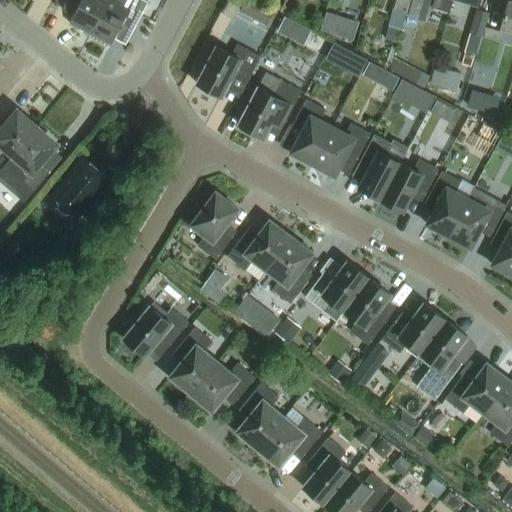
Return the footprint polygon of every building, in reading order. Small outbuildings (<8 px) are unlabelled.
[(77,0),(82,2),(70,24),(91,35),(109,0),(77,0)] [(132,30),(146,3),(141,0),(109,0),(91,35),(111,45),(122,25),(132,30)] [(410,0),(396,0),(394,8),(407,11),(410,0)] [(430,0),(410,0),(406,15),(425,20),(430,0)] [(449,15),(453,0),(434,0),(431,10),(449,15)] [(511,34),(511,4),(508,3),(500,31),(511,34)] [(490,15),(476,11),(469,32),(483,36),(490,15)] [(325,13),(320,30),(331,34),(336,16),(325,13)] [(488,27),(484,39),(496,42),(500,31),(488,27)] [(232,56),(217,48),(197,84),(222,98),(233,77),(247,84),(261,58),(238,45),(232,56)] [(399,58),(395,68),(422,79),(426,68),(399,58)] [(369,62),(362,75),(373,82),(380,69),(369,62)] [(442,88),(456,92),(461,74),(447,71),(442,88)] [(241,126),(239,130),(250,136),(252,132),(264,138),(275,117),(286,122),(302,92),(282,81),(267,73),(259,88),(239,125),(241,126)] [(402,80),(393,96),(404,101),(412,85),(402,80)] [(313,165),(333,128),(320,121),(326,111),(306,100),(292,127),(302,132),(291,153),(313,165)] [(13,156),(37,128),(18,112),(1,131),(0,129),(0,150),(3,147),(13,156)] [(481,122),(468,147),(487,157),(501,132),(481,122)] [(333,128),(313,165),(335,177),(346,156),(356,161),(371,134),(351,124),(346,135),(333,128)] [(34,191),(50,172),(40,164),(56,145),(37,128),(13,156),(24,165),(15,175),(34,191)] [(504,132),(495,148),(511,157),(511,135),(504,131),(504,132)] [(370,168),(359,189),(381,201),(381,200),(401,164),(388,157),(394,147),(390,145),(374,136),(360,163),(370,168)] [(388,157),(401,164),(401,163),(409,148),(393,139),(390,145),(394,147),(388,157)] [(77,216),(78,217),(89,226),(104,208),(94,200),(111,181),(85,159),(65,182),(67,184),(54,198),(76,217),(77,216)] [(401,164),(381,200),(404,212),(415,191),(425,197),(439,170),(420,160),(414,171),(401,163),(401,164)] [(439,204),(427,224),(449,236),(469,199),(468,199),(456,193),(462,182),(443,172),(429,198),(439,204)] [(469,199),(449,236),(471,248),(483,227),(493,233),(507,206),(488,196),(474,189),(469,199)] [(216,193),(191,226),(205,236),(198,246),(216,260),(234,236),(224,228),(238,209),(216,193)] [(504,244),(493,265),(511,275),(511,214),(508,213),(494,239),(504,244)] [(247,233),(229,257),(247,270),(254,261),(267,270),(292,237),(270,221),(256,240),(247,233)] [(292,237),(267,270),(281,281),(273,290),(291,304),(310,280),(300,273),(315,254),(292,237)] [(324,274),(306,298),(323,311),(330,302),(344,312),(369,278),(348,262),(333,281),(324,274)] [(220,304),(226,295),(220,290),(228,279),(215,270),(200,290),(220,304)] [(369,278),(344,312),(358,322),(351,331),(369,345),(387,321),(377,314),(391,295),(369,278)] [(337,321),(344,312),(330,302),(323,311),(337,321)] [(271,304),(259,320),(272,330),(284,314),(271,304)] [(401,316),(383,340),(400,353),(405,347),(418,357),(446,320),(424,304),(410,323),(401,316)] [(164,318),(150,307),(124,339),(145,357),(160,338),(170,346),(189,323),(171,308),(164,318)] [(288,317),(275,333),(289,344),(301,328),(288,317)] [(446,320),(418,357),(431,367),(417,387),(435,400),(464,363),(454,355),(468,336),(446,320)] [(186,359),(170,377),(191,394),(218,362),(205,351),(213,342),(195,328),(176,351),(186,359)] [(390,353),(378,345),(362,366),(370,372),(376,364),(380,367),(390,353)] [(338,360),(328,374),(342,384),(352,370),(338,360)] [(218,362),(191,394),(213,412),(228,393),(238,401),(256,377),(239,363),(231,373),(218,362)] [(464,376),(446,400),(464,413),(471,403),(484,413),(509,380),(488,364),(473,383),(464,376)] [(511,381),(509,380),(484,413),(498,423),(491,433),(509,447),(511,442),(511,381)] [(252,414),(237,432),(258,449),(285,417),(272,407),(279,397),(262,383),(243,406),(252,414)] [(285,417),(258,449),(279,467),(295,449),(304,456),(323,433),(305,419),(298,428),(285,417)] [(411,418),(402,429),(411,436),(413,434),(420,425),(411,418)] [(423,427),(414,438),(425,446),(434,435),(423,427)] [(367,428),(359,438),(369,446),(377,437),(367,428)] [(319,469),(304,487),(325,504),(351,472),(339,462),(346,452),(329,438),(310,461),(319,469)] [(375,450),(385,458),(393,448),(383,440),(375,450)] [(351,472),(325,504),(334,511),(353,511),(361,503),(370,511),(389,488),(372,474),(364,483),(351,472)] [(409,511),(413,507),(396,493),(380,511),(409,511)]
